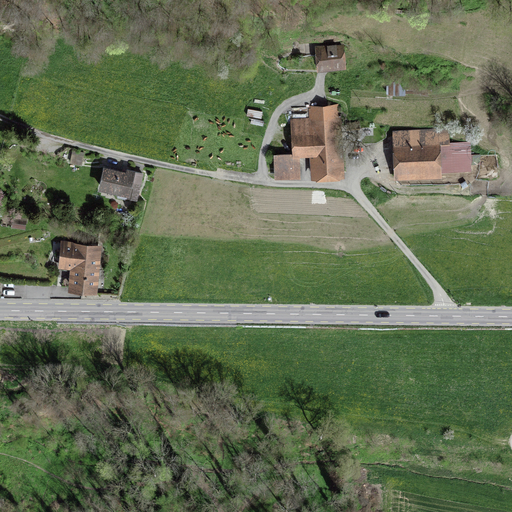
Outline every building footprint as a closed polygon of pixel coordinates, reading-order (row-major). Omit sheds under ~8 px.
[(344,46),(316,48),(318,72),(345,70),(344,46)] [(274,166),(299,164),(299,157),(313,156),(314,181),(344,180),(340,106),(307,108),(307,119),(289,120),(291,154),(274,155),(274,166)] [(449,130),(392,132),(394,182),(443,181),(443,174),(471,173),(470,143),(450,144),(449,130)] [(299,164),(274,166),(275,178),(300,177),(299,164)] [(143,176),(103,168),(98,194),(137,202),(143,176)] [(26,222),(12,220),(11,229),(25,231),(26,222)] [(102,246),(60,242),(57,270),(70,271),(68,292),(97,294),(102,246)] [(53,268),(24,265),(23,280),(52,283),(53,268)]
